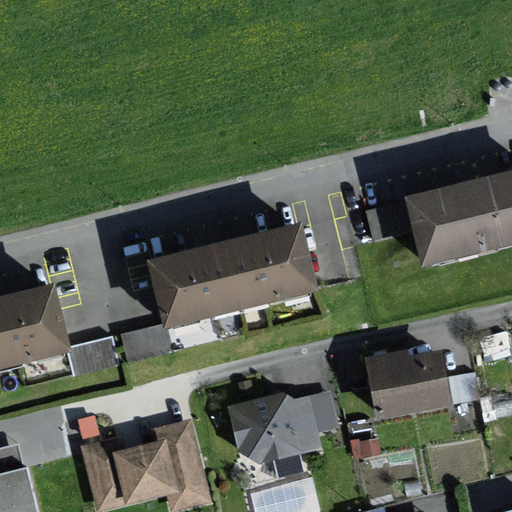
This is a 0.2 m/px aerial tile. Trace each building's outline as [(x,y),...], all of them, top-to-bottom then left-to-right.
[(511,246),(511,175),(409,201),(426,267),(511,246)] [(373,236),(396,232),(390,200),(367,204),(373,236)] [(319,287),(304,224),(277,231),(176,255),(154,260),(169,323),(319,287)] [(0,363),(70,347),(56,286),(23,294),(0,299),(0,363)] [(122,331),(129,356),(170,345),(163,319),(122,331)] [(70,340),(73,367),(117,363),(115,336),(70,340)] [(446,378),(442,354),(412,359),(410,352),(368,360),(378,421),(475,404),(470,374),(446,378)] [(337,425),(328,393),(290,403),(288,392),(232,407),(248,465),(321,446),(317,430),(337,425)] [(210,499),(189,421),(155,430),(158,442),(125,451),(121,438),(85,448),(101,509),(168,491),(173,509),(210,499)] [(19,444),(0,448),(0,511),(24,511),(37,509),(19,444)]
